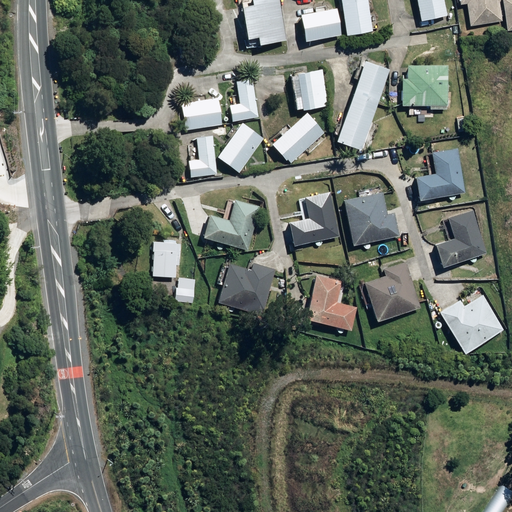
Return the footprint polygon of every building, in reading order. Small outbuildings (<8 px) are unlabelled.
[(285,36),(278,0),(249,0),(250,3),(241,4),(247,36),(256,34),(257,42),(285,36)] [(339,0),(346,36),(373,32),(367,0),(339,0)] [(415,0),(420,22),(447,16),(443,0),(415,0)] [(467,4),(470,27),(502,22),(498,0),(458,0),(460,5),(467,4)] [(511,0),(501,0),(507,32),(511,30),(511,0)] [(298,12),(303,38),(339,31),(334,4),(298,12)] [(335,139),(361,149),(389,68),(364,59),(335,139)] [(401,78),(401,104),(429,104),(429,108),(446,108),(445,104),(447,104),(447,64),(406,64),(406,78),(401,78)] [(295,72),(301,107),(327,103),(321,68),(295,72)] [(229,103),(232,119),(259,114),(252,77),(236,80),(240,101),(229,103)] [(180,105),(184,131),(221,125),(217,99),(180,105)] [(271,146),(288,165),(324,133),(306,113),(271,146)] [(464,118),(456,119),(458,132),(466,131),(464,118)] [(216,159),(238,174),(263,140),(241,124),(216,159)] [(188,162),(189,178),(216,175),(212,137),(195,139),(198,161),(188,162)] [(462,192),(455,150),(431,154),(434,174),(413,178),(417,200),(462,192)] [(336,235),(328,193),(303,198),(308,219),(287,223),(291,244),(336,235)] [(343,201),(353,247),(399,237),(394,213),(387,214),(383,193),(343,201)] [(245,249),(257,207),(233,201),(228,221),(207,215),(201,237),(245,249)] [(434,246),(441,269),(487,254),(472,211),(447,219),(454,240),(434,246)] [(152,277),(175,278),(175,266),(179,267),(180,245),(175,244),(175,241),(152,241),(152,277)] [(363,283),(376,323),(421,309),(406,262),(383,270),(385,276),(363,283)] [(217,302),(262,316),(275,270),(252,263),(250,271),(228,264),(217,302)] [(303,319),(348,331),(354,308),(334,303),(340,282),(315,275),(303,319)] [(174,301),(192,304),(195,280),(178,279),(177,289),(175,289),(174,301)] [(439,314),(463,355),(503,331),(483,297),(486,295),(480,286),(465,295),(470,303),(463,307),(460,302),(439,314)] [(483,511),(501,511),(511,496),(511,491),(501,485),(483,511)]
